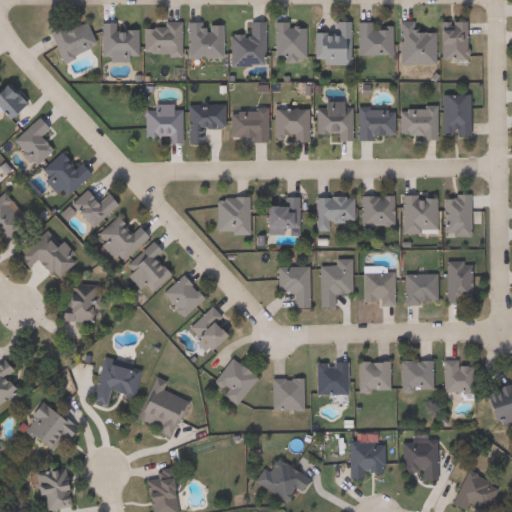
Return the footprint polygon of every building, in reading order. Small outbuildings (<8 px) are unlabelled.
[(90,46),(56,60),(45,33),(79,19),(90,46)] [(225,65),(225,34),(244,34),(244,19),(260,19),(260,65),(225,65)] [(309,32),(330,32),(330,20),(345,21),(345,63),(309,63),(309,32)] [(182,57),(182,21),(217,21),(217,57),(182,57)] [(393,21),(409,21),(409,31),(429,31),(429,64),(393,64),(393,21)] [(461,21),(461,59),(434,59),(434,21),(461,21)] [(115,29),(132,29),(132,59),(98,58),(99,22),(115,22),(115,29)] [(270,57),(270,22),(300,22),(299,57),(270,57)] [(352,23),(387,23),(387,54),(353,54),(352,23)] [(176,24),(176,54),(138,54),(138,24),(176,24)] [(0,117),(0,81),(1,81),(19,102),(0,117)] [(464,94),(464,135),(436,135),(436,94),(464,94)] [(329,140),(329,133),(311,133),(311,102),(348,102),(348,140),(329,140)] [(176,105),(176,143),(157,143),(157,137),(140,138),(140,105),(176,105)] [(220,105),(220,127),(198,127),(198,143),(182,143),(182,105),(220,105)] [(431,137),(395,138),(394,107),(431,106),(431,137)] [(262,140),(225,140),(226,108),(262,109),(262,140)] [(269,108),(303,108),(303,141),(269,141),(269,108)] [(390,137),(352,137),(352,108),(390,108),(390,137)] [(5,139),(30,117),(41,129),(33,136),(45,150),(28,165),(5,139)] [(85,173),(55,199),(32,172),(54,152),(68,168),(74,162),(85,173)] [(64,205),(82,188),(93,199),(101,191),(112,203),(86,228),(64,205)] [(0,195),(5,201),(0,205),(16,221),(0,237),(0,195)] [(348,221),(321,221),(321,229),(310,229),(310,195),(348,195),(348,221)] [(357,225),(357,195),(389,195),(389,225),(357,225)] [(431,230),(397,231),(397,195),(431,195),(431,230)] [(464,235),(439,235),(439,195),(464,195),(464,235)] [(259,206),(277,206),(277,196),(294,196),(294,231),(258,230),(259,206)] [(244,197),(244,233),(211,233),(211,197),(244,197)] [(143,236),(112,262),(96,244),(99,241),(92,233),(112,216),(125,232),(134,225),(143,236)] [(148,258),(163,275),(145,291),(138,284),(132,288),(115,268),(146,242),(155,252),(148,258)] [(345,259),(345,294),(329,294),(329,306),(314,306),(314,265),(329,265),(329,259),(345,259)] [(440,261),(467,261),(467,302),(440,302),(440,261)] [(272,292),(272,266),(302,266),(302,306),(288,306),(288,292),(272,292)] [(387,304),(357,304),(357,271),(387,271),(387,304)] [(431,273),(431,302),(398,302),(398,273),(431,273)] [(198,297),(179,316),(157,294),(176,275),(198,297)] [(51,321),(51,301),(62,301),(62,284),(91,284),(91,322),(51,321)] [(211,324),(220,333),(204,349),(183,328),(206,305),(218,317),(211,324)] [(136,366),(128,399),(105,394),(102,406),(86,403),(96,357),(136,366)] [(220,388),(209,380),(225,358),(250,377),(231,404),(217,394),(220,388)] [(426,360),(426,390),(395,390),(395,360),(426,360)] [(437,360),(454,360),(454,364),(467,364),(467,393),(437,393),(437,360)] [(382,361),(382,391),(351,391),(351,361),(382,361)] [(310,362),(341,362),(341,394),(310,394),(310,362)] [(0,365),(5,373),(0,376),(9,390),(0,396),(0,365)] [(158,390),(183,402),(165,437),(127,418),(148,375),(161,382),(158,390)] [(296,378),(296,409),(266,409),(266,378),(296,378)] [(487,425),(476,392),(499,384),(510,418),(487,425)] [(12,435),(29,402),(67,421),(50,454),(12,435)] [(414,471),(395,471),(395,441),(430,441),(430,482),(414,482),(414,471)] [(377,474),(342,474),(343,442),(378,442),(377,474)] [(285,488),(280,499),(251,484),(265,457),(303,476),(294,493),(285,488)] [(22,495),(18,473),(56,466),(63,506),(36,511),(32,493),(22,495)] [(480,511),(472,511),(447,505),(456,472),(489,481),(480,511)] [(140,511),(139,474),(167,473),(168,511),(140,511)] [(511,511),(501,511),(501,504),(511,502),(511,511)]
